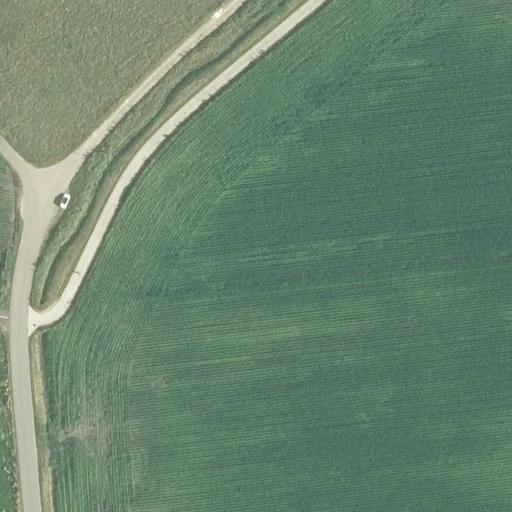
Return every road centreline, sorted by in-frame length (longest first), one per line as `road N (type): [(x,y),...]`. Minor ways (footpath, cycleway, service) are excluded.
road 1 (unclassified): [(32,511),(17,321),(28,245),(45,199)]
road 2 (track): [(69,166),(238,0)]
